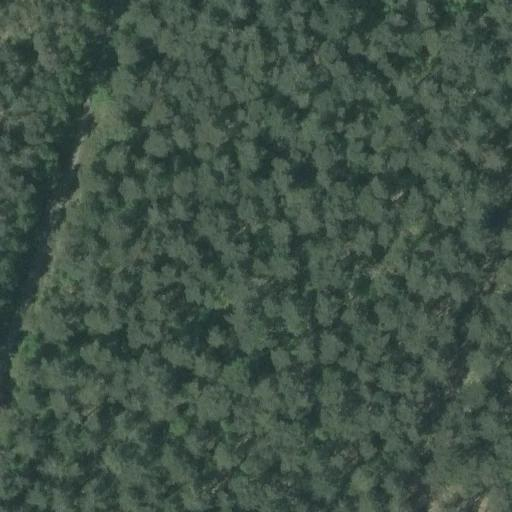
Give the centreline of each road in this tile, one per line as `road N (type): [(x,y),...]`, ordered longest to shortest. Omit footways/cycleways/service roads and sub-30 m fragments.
road 1 (track): [(119,0),(92,122),(0,389)]
road 2 (track): [(407,511),(499,269),(511,212)]
